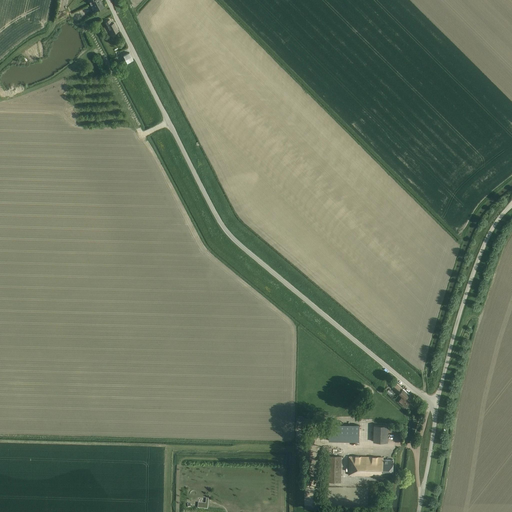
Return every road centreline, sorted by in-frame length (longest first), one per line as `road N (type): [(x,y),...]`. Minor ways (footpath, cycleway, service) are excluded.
road 1 (unclassified): [(437,401),(228,234),(114,13)]
road 2 (track): [(291,511),(293,449),(0,441)]
road 3 (unclassified): [(437,401),(481,251),(511,205)]
